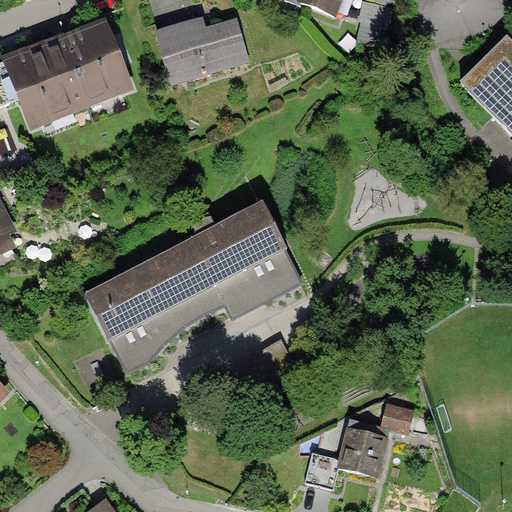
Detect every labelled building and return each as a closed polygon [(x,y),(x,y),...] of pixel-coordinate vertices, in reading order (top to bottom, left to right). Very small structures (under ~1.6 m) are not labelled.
[(283,0),(283,1),(299,7),(302,2),(335,17),(342,0),(283,0)] [(365,2),(357,43),(385,49),(393,6),(390,5),(391,0),(367,0),(367,2),(365,2)] [(0,105),(0,106),(19,99),(31,130),(136,90),(107,17),(5,56),(7,61),(0,64),(0,105)] [(156,31),(172,85),(250,62),(238,19),(208,28),(205,17),(156,31)] [(511,40),(508,36),(461,82),(511,133),(511,40)] [(0,255),(22,245),(0,200),(0,255)] [(263,211),(83,300),(106,347),(286,258),(263,211)] [(408,414),(381,407),(375,428),(402,435),(408,414)] [(386,435),(346,426),(336,471),(376,480),(386,435)]
